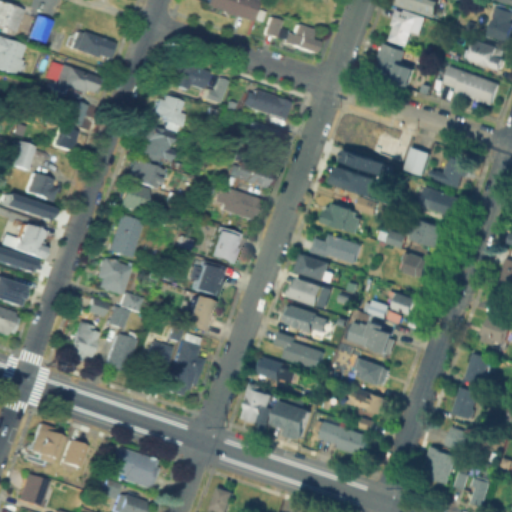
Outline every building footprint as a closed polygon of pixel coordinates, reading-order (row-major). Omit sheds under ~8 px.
[(0,0),(22,8),(14,31),(9,29),(8,31),(2,29),(3,26),(0,25),(0,0)] [(207,0),(258,0),(252,19),(236,13),(236,15),(224,11),(225,9),(206,3),(207,0)] [(432,0),(428,11),(409,5),(410,3),(402,0),(432,0)] [(511,9),(511,16),(511,20),(511,33),(509,40),(489,33),(490,28),(489,28),(492,18),(494,18),(496,14),(495,14),(497,4),(511,9)] [(417,15),(407,44),(389,38),(394,24),(392,23),(397,7),(417,15)] [(45,41),(44,45),(38,43),(39,39),(27,35),(35,13),(52,19),(44,40),(45,41)] [(282,18),(277,36),(265,32),(271,15),(282,18)] [(312,28),(309,38),(319,41),(315,51),(313,50),(312,51),(290,43),(290,42),(285,40),(288,31),(294,33),(297,22),(312,28)] [(68,32),(61,51),(45,45),(52,26),(68,32)] [(76,29),(80,30),(81,29),(111,40),(110,41),(114,43),(109,57),(105,56),(97,53),(96,56),(74,48),(75,47),(70,46),(76,29)] [(506,56),(502,67),(472,58),(478,37),(500,44),(500,46),(507,48),(505,55),(506,56)] [(0,38),(27,48),(18,73),(0,67),(0,38)] [(412,52),(408,64),(400,62),(394,78),(377,72),(383,58),(380,57),(385,42),(412,52)] [(194,67),(203,70),(199,81),(194,80),(191,89),(169,81),(173,68),(174,68),(178,59),(195,65),(194,67)] [(61,63),(102,77),(96,92),(93,90),(92,91),(84,88),(82,91),(67,85),(64,91),(50,86),(54,76),(56,76),(61,63)] [(501,81),(493,102),(456,89),(457,86),(444,81),(451,63),(501,81)] [(394,83),(401,67),(414,72),(407,89),(394,83)] [(227,78),(219,100),(205,95),(208,87),(214,89),(219,75),(227,78)] [(286,101),(281,118),(238,103),(242,90),(249,92),(250,88),(286,101)] [(165,93),(190,102),(186,114),(184,113),(180,124),(165,119),(166,116),(153,112),(158,96),(164,98),(165,93)] [(88,103),(85,111),(86,111),(84,116),(83,115),(80,123),(61,116),(65,106),(67,106),(70,97),(88,103)] [(218,109),(215,117),(207,114),(210,106),(218,109)] [(279,138),(272,160),(254,155),(257,145),(244,141),(251,121),(277,129),(274,137),(279,138)] [(76,137),(75,141),(74,141),(71,149),(54,143),(61,123),(78,129),(75,137),(76,137)] [(153,124),(174,131),(169,146),(174,148),(171,159),(164,157),(144,151),(148,139),(144,138),(149,124),(152,125),(153,124)] [(399,160),(370,149),(376,133),(387,137),(388,135),(406,141),(399,160)] [(0,135),(9,139),(6,148),(0,145),(0,135)] [(11,137),(33,145),(25,168),(3,161),(11,137)] [(342,146),(339,158),(381,174),(381,171),(385,172),(384,163),(342,146)] [(423,154),(417,169),(405,165),(410,150),(423,154)] [(469,169),(467,175),(463,173),(461,181),(456,180),(455,183),(438,177),(441,169),(446,170),(451,153),(468,159),(466,168),(469,169)] [(132,158),(136,160),(137,158),(163,168),(162,170),(166,171),(162,182),(158,181),(156,187),(129,177),(130,176),(126,174),(132,158)] [(238,159),(267,170),(261,186),(232,175),(232,174),(228,172),(231,163),(236,164),(238,159)] [(336,164),(332,180),(369,195),(376,176),(354,169),(336,164)] [(56,186),(51,200),(44,197),(45,197),(26,190),(33,171),(53,178),(51,185),(56,186)] [(150,193),(146,207),(143,206),(141,210),(118,203),(125,180),(149,187),(147,192),(150,193)] [(461,196),(455,215),(418,202),(424,184),(461,196)] [(259,197),(251,218),(221,207),(228,186),(259,197)] [(410,195),(406,207),(392,202),(396,190),(410,195)] [(0,200),(3,191),(49,207),(45,220),(0,204),(0,200)] [(354,207),(372,213),(376,200),(358,194),(354,207)] [(334,201),(338,202),(339,202),(354,207),(353,209),(357,210),(355,215),(360,216),(359,220),(360,220),(357,232),(322,220),(327,208),(328,208),(329,204),(332,205),(334,201)] [(143,220),(131,256),(109,248),(121,212),(143,220)] [(418,216),(446,226),(444,231),(449,232),(444,247),(439,245),(438,246),(410,236),(411,234),(407,232),(411,220),(416,222),(418,216)] [(44,231),(41,239),(43,240),(41,245),(43,245),(38,257),(10,247),(14,234),(22,237),(27,225),(44,231)] [(219,228),(241,235),(232,264),(210,257),(219,228)] [(406,233),(402,245),(387,240),(391,228),(406,233)] [(330,231),(361,242),(355,261),(328,252),(327,255),(311,249),(316,235),(327,239),(330,231)] [(0,248),(31,258),(26,271),(0,261),(0,248)] [(405,250),(411,252),(411,251),(424,255),(423,257),(428,259),(422,275),(418,273),(417,275),(404,270),(405,269),(400,267),(405,250)] [(331,261),(325,279),(300,270),(306,252),(331,261)] [(130,266),(120,293),(106,288),(106,289),(104,288),(104,287),(98,285),(100,276),(95,275),(102,255),(130,266)] [(511,289),(498,284),(504,265),(503,265),(506,256),(511,257),(511,289)] [(203,261),(227,269),(216,300),(193,292),(203,261)] [(299,279),(324,288),(318,307),(292,298),(299,279)] [(0,284),(22,292),(16,310),(0,304),(0,284)] [(143,296),(138,310),(120,304),(124,290),(143,296)] [(397,291),(400,292),(400,291),(422,299),(417,313),(413,312),(392,304),(397,291)] [(107,300),(102,315),(87,310),(92,295),(107,300)] [(382,316),(387,304),(368,297),(363,309),(382,316)] [(195,298),(217,306),(207,333),(185,324),(195,298)] [(294,303),(318,311),(318,313),(328,317),(321,336),(311,332),(312,330),(287,321),(288,319),(284,318),(287,309),(291,310),(294,303)] [(129,309),(123,327),(107,321),(114,304),(129,309)] [(0,335),(0,308),(13,313),(12,317),(17,319),(12,333),(7,332),(5,337),(0,335)] [(511,311),(511,324),(510,323),(508,327),(511,327),(507,338),(511,339),(510,344),(508,343),(504,353),(489,348),(491,342),(482,338),(484,333),(482,332),(484,326),(486,327),(492,311),(501,314),(503,308),(511,311)] [(387,317),(389,311),(402,316),(399,322),(387,317)] [(98,331),(89,358),(84,356),(83,360),(71,356),(73,352),(68,350),(78,319),(93,325),(92,329),(98,331)] [(184,326),(178,341),(168,337),(174,322),(184,326)] [(348,340),(355,322),(394,336),(387,354),(348,340)] [(298,342),(324,351),(320,366),(284,355),(286,346),(275,342),(279,328),(300,335),(298,342)] [(138,332),(125,370),(107,364),(118,332),(126,335),(129,329),(138,332)] [(200,336),(197,344),(198,344),(194,355),(202,358),(196,375),(195,375),(193,382),(189,380),(186,388),(183,387),(180,394),(164,388),(182,338),(185,331),(200,336)] [(171,345),(162,375),(159,374),(158,379),(141,373),(152,338),(171,345)] [(474,350),(491,356),(485,372),(487,373),(484,381),(482,380),(481,383),(465,377),(474,350)] [(290,365),(285,378),(280,376),(280,378),(256,370),(262,353),(285,361),(285,363),(290,365)] [(355,354),(361,356),(361,355),(387,365),(386,366),(390,368),(384,383),(381,381),(380,383),(361,377),(362,374),(357,373),(359,368),(357,368),(357,367),(351,365),(355,354)] [(355,371),(351,381),(339,376),(342,367),(355,371)] [(273,393),(269,404),(265,403),(258,422),(246,418),(246,417),(242,416),(248,397),(246,397),(251,381),(262,384),(260,389),(273,393)] [(475,408),(472,415),(471,415),(470,416),(452,410),(461,384),(478,390),(473,407),(475,408)] [(360,388),(386,396),(386,397),(389,398),(388,403),(385,402),(382,412),(367,408),(368,406),(351,401),(354,389),(359,391),(360,388)] [(313,408),(303,438),(286,433),(288,427),(275,423),(283,398),(313,408)] [(376,419),(372,429),(360,425),(363,415),(376,419)] [(372,434),(365,454),(339,445),(340,442),(321,436),(326,419),(372,434)] [(62,429),(52,456),(29,448),(38,421),(62,429)] [(471,431),(464,450),(446,443),(453,424),(471,431)] [(76,467),(58,460),(65,438),(84,444),(76,467)] [(457,454),(448,482),(422,473),(432,444),(447,449),(446,451),(457,454)] [(111,472),(120,449),(156,463),(147,486),(111,472)] [(469,472),(465,487),(455,484),(460,469),(469,472)] [(52,484),(47,501),(45,500),(43,506),(18,497),(26,472),(49,479),(48,482),(52,484)] [(490,477),(490,480),(491,480),(484,503),(472,500),(476,485),(473,484),(475,476),(483,478),(483,475),(490,477)] [(119,482),(114,497),(100,492),(105,477),(119,482)] [(220,485),(226,487),(227,486),(230,487),(230,488),(234,490),(225,511),(219,511),(211,509),(220,485)] [(122,492),(144,500),(142,506),(144,506),(143,508),(147,510),(146,511),(117,511),(115,511),(116,510),(112,509),(118,492),(122,493),(122,492)]
